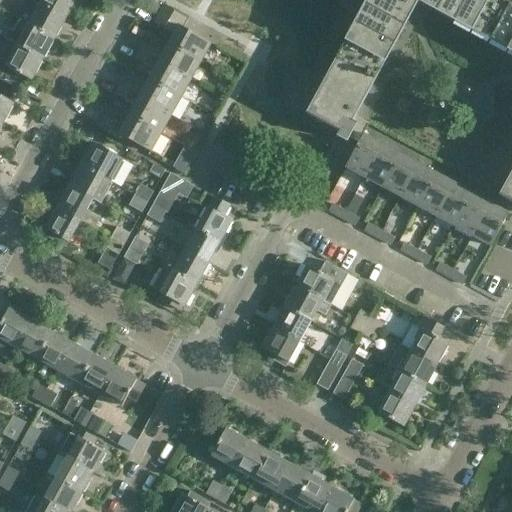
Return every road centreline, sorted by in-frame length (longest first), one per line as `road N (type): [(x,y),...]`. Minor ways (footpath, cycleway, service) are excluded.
road 1 (residential): [(441,501),(203,368)]
road 2 (residential): [(0,219),(122,0)]
road 3 (residential): [(203,368),(0,255)]
road 4 (residential): [(474,314),(292,213)]
road 5 (residential): [(203,368),(292,213)]
road 6 (residential): [(123,511),(203,368)]
road 7 (residential): [(441,501),(511,369)]
road 8 (residential): [(292,213),(201,162),(206,143)]
